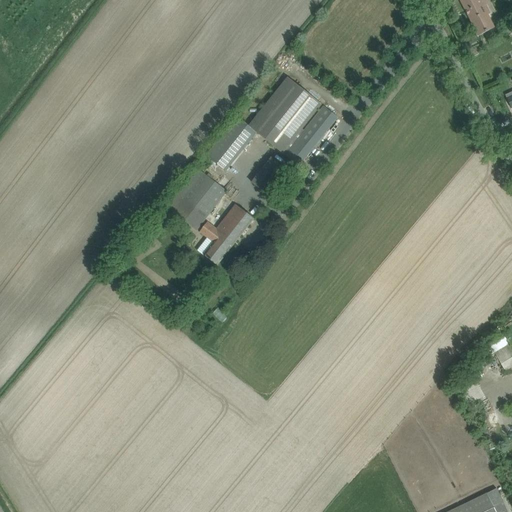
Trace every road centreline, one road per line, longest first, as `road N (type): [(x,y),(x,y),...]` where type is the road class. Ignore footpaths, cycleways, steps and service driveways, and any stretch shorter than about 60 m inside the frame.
road 1 (unknown): [(432,13),(284,196),(270,199),(235,176)]
road 2 (unclassified): [(511,157),(426,0)]
road 3 (track): [(0,138),(105,0)]
